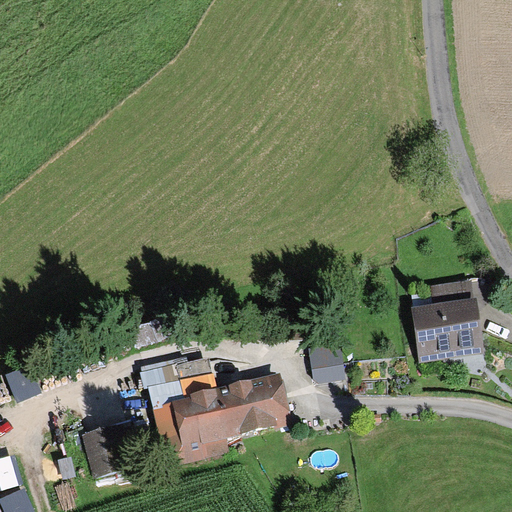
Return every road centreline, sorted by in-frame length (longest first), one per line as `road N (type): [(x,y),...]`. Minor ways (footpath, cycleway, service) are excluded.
road 1 (unknown): [(511,420),(426,404),(347,406),(318,399),(283,362),(224,351),(128,367),(18,424)]
road 2 (residential): [(511,275),(446,132),(427,0)]
